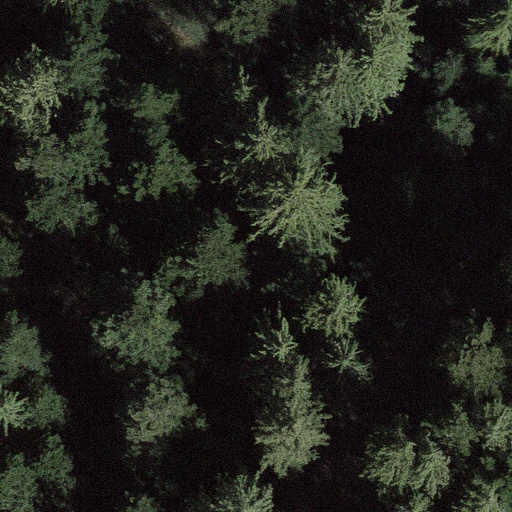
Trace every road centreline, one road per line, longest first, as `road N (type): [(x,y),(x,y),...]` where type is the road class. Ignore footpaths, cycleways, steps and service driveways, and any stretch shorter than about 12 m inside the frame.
road 1 (track): [(0,415),(74,322),(388,0)]
road 2 (track): [(511,211),(293,511)]
